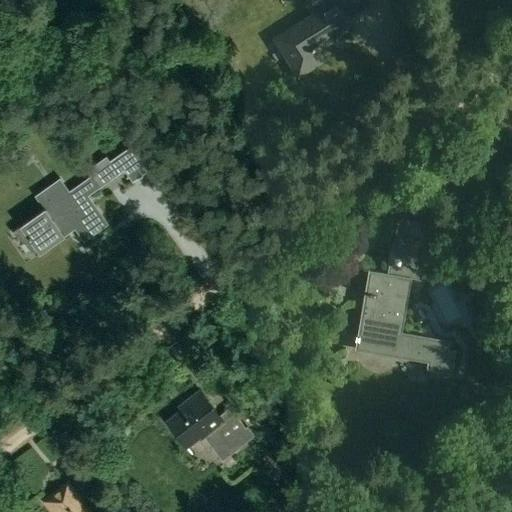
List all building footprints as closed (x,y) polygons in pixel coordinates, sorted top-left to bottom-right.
[(298,75),(323,58),(315,46),(350,24),(346,18),(357,10),(357,9),(369,2),(368,0),(331,0),(277,35),(286,48),(282,50),(298,75)] [(73,224),(83,238),(107,221),(87,193),(98,185),(95,180),(112,168),(104,157),(87,169),(90,173),(69,188),(59,175),(34,193),(43,206),(19,223),(38,249),(73,224)] [(431,245),(434,223),(399,217),(395,239),(393,239),(388,270),(369,267),(363,302),(365,303),(357,350),(429,362),(427,369),(453,373),(457,350),(449,348),(450,339),(400,330),(410,274),(426,277),(431,245)] [(500,331),(479,294),(471,299),(482,319),(478,321),(487,338),(500,331)] [(166,420),(184,445),(197,436),(199,438),(203,435),(221,460),(240,447),(232,437),(245,428),(229,406),(217,415),(199,390),(186,399),(190,404),(166,420)] [(68,426),(55,436),(65,449),(78,439),(68,426)] [(46,501),(55,511),(92,511),(68,482),(46,501)]
